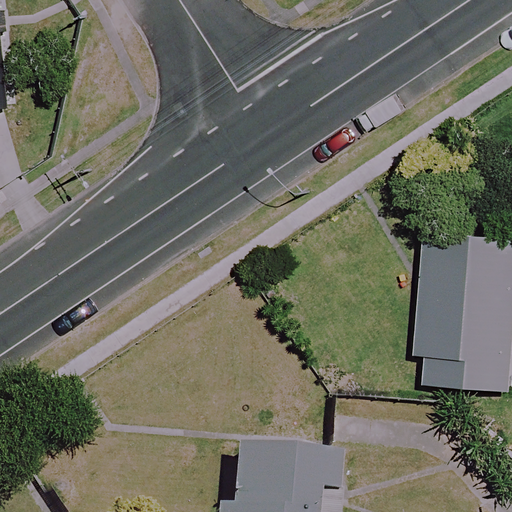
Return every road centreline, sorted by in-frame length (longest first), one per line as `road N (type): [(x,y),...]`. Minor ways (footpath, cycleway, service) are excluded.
road 1 (tertiary): [(0,313),(268,135)]
road 2 (tertiary): [(268,135),(471,0)]
road 3 (residential): [(268,135),(175,0)]
